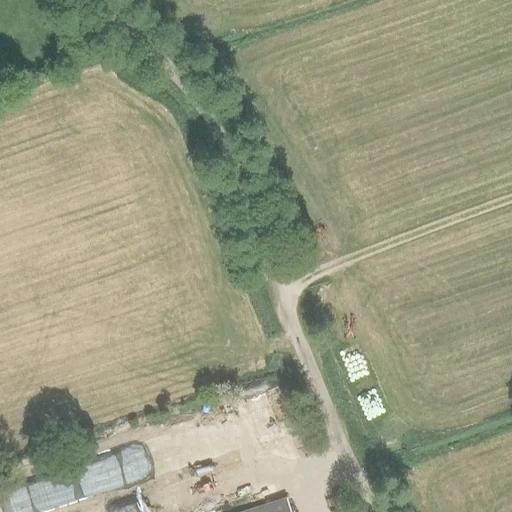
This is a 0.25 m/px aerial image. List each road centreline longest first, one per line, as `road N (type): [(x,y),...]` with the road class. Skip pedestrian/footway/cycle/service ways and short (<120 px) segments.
road 1 (track): [(376,511),(303,352),(224,139),(98,0)]
road 2 (track): [(511,199),(320,270),(282,297)]
